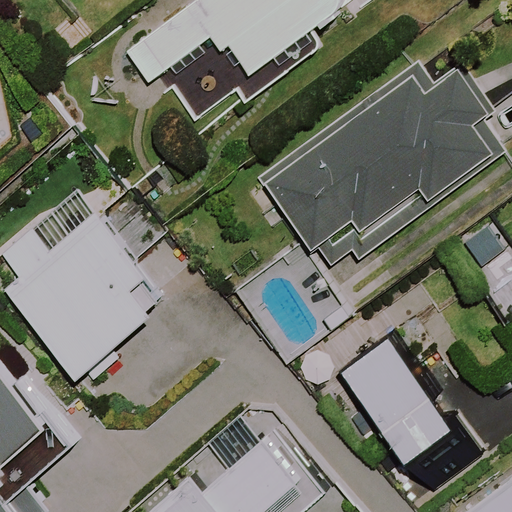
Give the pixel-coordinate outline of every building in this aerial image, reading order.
[(246,105),(262,93),(395,0),(192,0),(119,52),(145,88),(160,78),(189,121),(234,90),(246,105)] [(437,82),(420,61),(259,185),(310,251),(358,215),(366,226),(424,181),(435,197),(501,146),(477,115),(489,107),(458,66),(437,82)] [(147,308),(80,237),(21,293),(77,352),(106,324),(118,336),(147,308)] [(311,255),(279,278),(241,304),(284,365),(354,316),(311,255)] [(456,425),(392,335),(349,366),(413,456),(456,425)] [(0,511),(51,511),(55,509),(31,482),(76,443),(0,355),(0,511)] [(298,511),(328,485),(277,430),(264,442),(238,414),(205,444),(229,471),(207,492),(189,473),(146,511),(298,511)] [(511,511),(511,482),(472,511),(511,511)]
